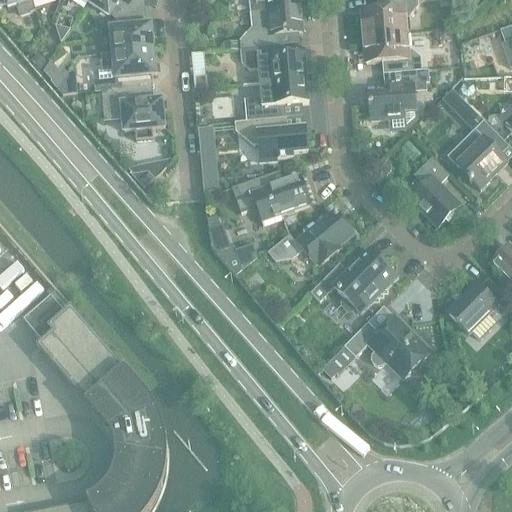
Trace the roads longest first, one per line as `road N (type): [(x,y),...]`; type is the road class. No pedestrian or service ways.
road 1 (secondary): [(379,473),(0,57)]
road 2 (secondary): [(0,93),(343,505)]
road 3 (residential): [(441,260),(416,254),(344,182),(329,0)]
road 4 (residential): [(191,202),(169,0)]
